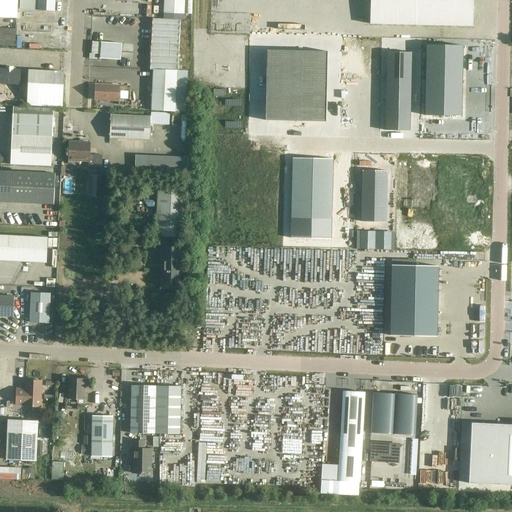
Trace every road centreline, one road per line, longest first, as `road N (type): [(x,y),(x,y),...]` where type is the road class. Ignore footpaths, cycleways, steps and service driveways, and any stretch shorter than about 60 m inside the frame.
road 1 (unclassified): [(504,0),(497,338),(489,367),(0,352)]
road 2 (unknown): [(243,0),(290,21),(504,31)]
